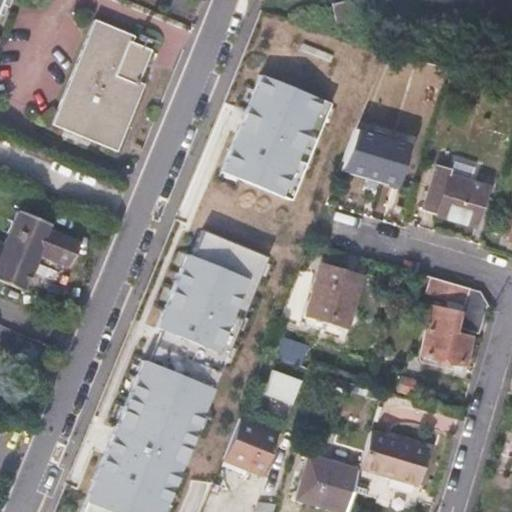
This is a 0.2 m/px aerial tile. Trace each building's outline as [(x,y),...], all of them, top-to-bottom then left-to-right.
[(321,0),(326,32),(347,38),(341,0),(321,0)] [(91,132),(86,143),(117,155),(143,95),(136,92),(152,52),(134,45),(136,39),(96,23),(52,130),(76,139),(81,128),(91,132)] [(216,161),(270,184),(287,147),(303,153),(322,107),(252,77),(216,161)] [(76,139),(86,143),(91,132),(81,128),(76,139)] [(403,151),(351,134),(331,185),(388,203),(403,151)] [(414,206),(422,209),(435,166),(426,164),(414,206)] [(449,171),(435,166),(422,209),(421,212),(473,228),(485,190),(447,178),(449,171)] [(0,286),(20,294),(34,258),(66,270),(75,245),(44,233),(46,227),(12,214),(0,242),(0,286)] [(134,395),(202,424),(266,270),(198,241),(134,395)] [(305,313),(344,324),(358,275),(320,264),(305,313)] [(411,273),(406,271),(402,285),(420,289),(424,276),(411,273)] [(476,291),(424,276),(420,289),(420,292),(460,304),(453,326),(476,334),(486,306),(476,291)] [(444,329),(449,307),(422,302),(411,353),(431,357),(429,365),(444,369),(446,361),(461,364),(468,334),(444,329)] [(298,382),(270,371),(262,394),(290,405),(298,382)] [(236,424),(220,464),(258,479),(275,438),(236,424)] [(360,461),(359,463),(387,471),(386,475),(415,484),(426,447),(369,430),(360,461)] [(359,463),(360,461),(312,448),(299,490),(347,504),(359,463)]
